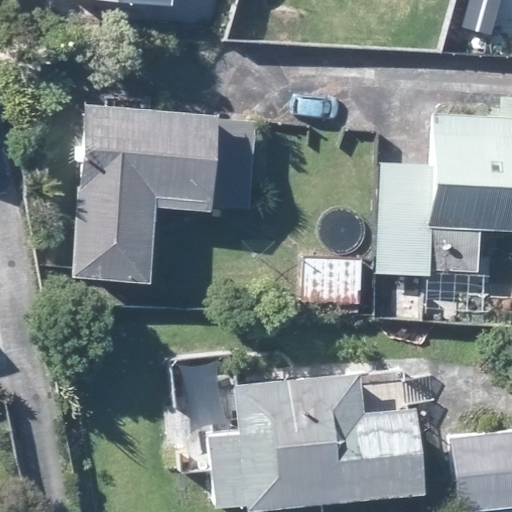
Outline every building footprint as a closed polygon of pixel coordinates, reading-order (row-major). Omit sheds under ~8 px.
[(246,207),(252,121),(213,117),(213,113),(204,111),(80,103),(69,266),(69,276),(127,280),(144,280),(148,224),(148,218),(153,218),(153,205),(207,209),(207,204),(246,207)] [(511,115),(429,112),(424,214),(377,212),(374,271),(410,272),(428,273),(428,266),(474,268),(476,227),(511,228),(511,115)] [(300,310),(355,311),(356,253),(331,252),(331,257),(300,256),(300,310)] [(511,283),(493,284),(491,326),(511,326),(511,283)] [(420,291),(411,291),(392,291),(392,314),(419,315),(420,291)] [(418,491),(410,405),(359,408),(355,371),(232,382),(236,430),(205,432),(208,468),(212,503),(242,499),(243,507),(418,491)] [(455,509),(511,503),(511,428),(509,429),(448,435),(455,509)]
